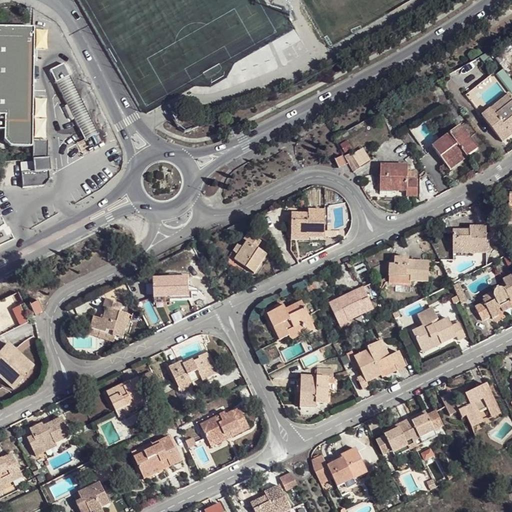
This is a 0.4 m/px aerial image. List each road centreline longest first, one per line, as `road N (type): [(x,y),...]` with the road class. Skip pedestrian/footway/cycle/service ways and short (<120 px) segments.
road 1 (secondary): [(494,0),(243,142)]
road 2 (residential): [(297,445),(511,338)]
road 3 (residential): [(361,209),(339,180),(314,174),(205,218)]
road 4 (residential): [(75,381),(225,310)]
road 5 (secondary): [(0,272),(145,205)]
road 6 (residential): [(225,310),(368,240)]
road 7 (secondary): [(133,176),(103,203),(0,255)]
road 8 (residential): [(511,159),(483,183),(382,233)]
road 9 (residential): [(134,262),(57,304),(50,325),(56,351)]
road 10 (residential): [(161,511),(283,452)]
